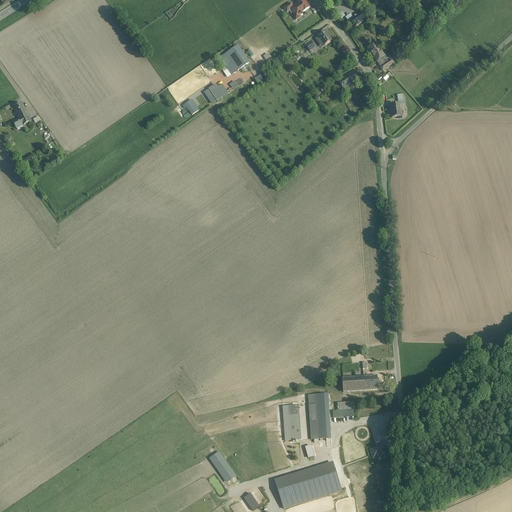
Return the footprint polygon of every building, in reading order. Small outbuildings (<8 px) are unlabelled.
[(300,1),(293,6),(291,3),(284,8),(287,13),(290,11),(294,16),(293,16),(296,20),(300,18),(299,17),(301,16),(302,16),(303,12),(310,8),(304,0),(303,0),(300,2),(300,1)] [(363,18),(360,14),(357,16),(360,20),(358,20),(360,23),(368,18),(366,16),(363,18)] [(357,16),(350,21),(355,27),(360,23),(358,20),(360,20),(357,16)] [(332,41),(325,32),(316,39),(319,44),(322,43),(324,46),(332,41)] [(311,42),(306,46),(310,52),(316,48),(311,42)] [(385,56),(376,43),(368,48),(377,62),(385,56)] [(249,63),(238,47),(227,55),(238,71),(249,63)] [(238,71),(227,55),(225,56),(221,59),(232,75),(238,71)] [(385,56),(377,62),(381,67),(389,62),(385,56)] [(381,67),(383,71),(391,65),(389,62),(381,67)] [(357,70),(338,81),(345,92),(349,89),(348,87),(362,78),(357,70)] [(234,81),(230,85),(234,90),(238,87),(234,81)] [(216,85),(204,93),(207,97),(208,97),(212,104),(216,101),(217,102),(223,97),(224,97),(228,94),(222,86),(218,89),(216,85)] [(184,104),(191,115),(199,111),(192,100),(184,104)] [(28,115),(22,103),(13,107),(19,120),(14,122),(17,128),(22,126),(31,121),(28,115)] [(398,105),(390,106),(392,118),(402,117),(400,105),(400,104),(398,105)] [(377,376),(368,377),(369,391),(378,390),(377,376)] [(368,377),(342,379),(343,393),(369,391),(368,377)] [(328,394),(315,395),(316,405),(328,404),(328,394)] [(315,395),(308,396),(309,405),(316,405),(315,395)] [(354,402),(337,404),(338,411),(355,409),(354,402)] [(328,404),(316,405),(318,440),(320,439),(320,441),(323,441),(323,439),(331,439),(329,404),(328,404)] [(316,405),(309,405),(311,440),(314,440),(318,440),(316,405)] [(297,406),(289,406),(291,441),(299,441),(297,406)] [(384,446),(370,450),(373,459),(387,455),(384,446)] [(219,452),(209,459),(227,484),(237,477),(219,452)] [(333,464),(275,481),(282,502),(339,485),(333,464)] [(339,485),(282,502),(284,509),(341,491),(339,485)] [(250,493),(244,498),(252,511),(259,506),(250,493)]
